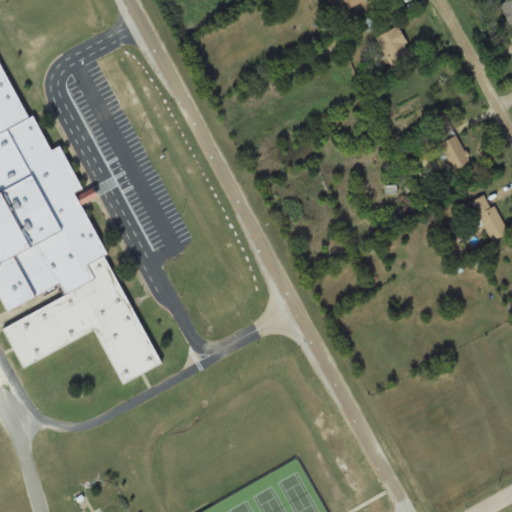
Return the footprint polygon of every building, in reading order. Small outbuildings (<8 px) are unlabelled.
[(344,0),(349,9),(367,0),(344,0)] [(511,0),(507,0),(500,3),(511,31),(511,30),(511,0)] [(365,29),(381,26),(379,15),(363,18),(365,29)] [(386,57),(409,44),(398,25),(375,38),(386,57)] [(0,64),(161,365),(124,385),(94,330),(23,368),(2,329),(63,296),(58,286),(11,312),(0,291),(0,197),(7,194),(0,181),(0,64)] [(469,166),(460,134),(439,140),(449,173),(469,166)] [(508,232),(486,194),(471,203),(493,241),(508,232)] [(406,275),(402,266),(391,270),(395,279),(406,275)]
